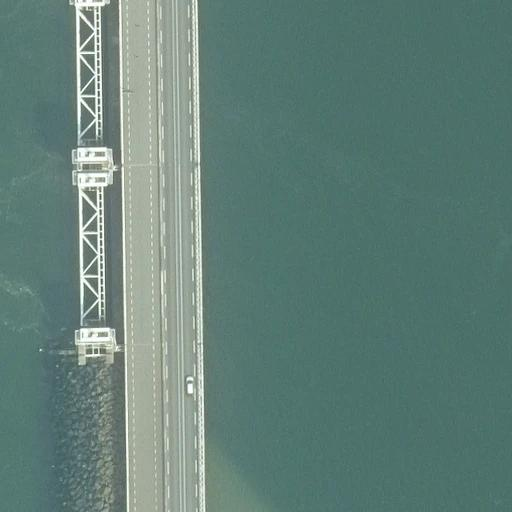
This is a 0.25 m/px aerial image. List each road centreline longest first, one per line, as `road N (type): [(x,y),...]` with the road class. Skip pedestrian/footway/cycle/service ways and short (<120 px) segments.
road 1 (unclassified): [(146,511),(137,0)]
road 2 (primary): [(181,511),(173,0)]
